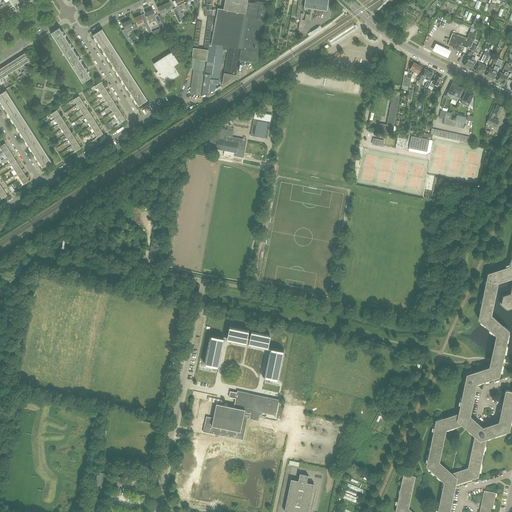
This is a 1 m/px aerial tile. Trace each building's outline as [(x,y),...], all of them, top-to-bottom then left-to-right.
[(185,3),(184,1),(183,0),(175,0),(178,6),(175,7),(176,8),(180,18),(183,17),(179,8),(183,7),(182,4),(185,3)] [(225,0),(223,9),(218,8),(211,43),(210,43),(209,50),(207,61),(206,69),(202,94),(208,94),(208,93),(210,93),(211,91),(213,91),(215,90),(216,83),(218,84),(222,55),(223,55),(224,49),(228,49),(222,84),(223,84),(236,75),(237,75),(238,71),(242,71),(243,64),(242,64),(242,60),(255,62),(260,59),(269,3),(259,1),(258,1),(257,1),(256,1),(255,2),(254,2),(253,3),(248,2),(247,0),(225,0)] [(305,0),(304,6),(327,10),(328,0),(305,0)] [(170,2),(164,4),(167,11),(168,13),(174,11),(179,24),(182,23),(180,18),(176,8),(173,9),(170,2)] [(164,4),(158,7),(160,14),(167,11),(164,4)] [(155,15),(155,14),(153,9),(145,13),(148,19),(151,18),(153,22),(156,20),(158,26),(160,29),(152,32),(154,35),(165,30),(162,24),(161,21),(158,16),(157,14),(155,15)] [(143,20),(143,19),(141,15),(134,18),(138,26),(142,25),(143,28),(146,26),(149,33),(144,35),(142,32),(139,33),(142,41),(154,35),(152,32),(146,18),(143,20)] [(122,23),(124,28),(125,29),(122,31),(131,45),(135,44),(128,33),(131,31),(129,27),(133,25),(134,28),(135,30),(137,29),(136,27),(134,24),(133,25),(132,24),(130,20),(122,23)] [(473,32),(470,31),(470,30),(461,26),(458,35),(452,33),(448,45),(457,48),(456,50),(465,53),(468,46),(470,40),(473,32)] [(59,27),(51,32),(59,45),(67,39),(59,27)] [(102,29),(93,34),(102,49),(111,43),(102,29)] [(67,39),(59,45),(67,57),(75,52),(67,39)] [(111,43),(102,49),(111,63),(120,57),(111,43)] [(436,44),(432,52),(448,59),(451,52),(436,44)] [(472,56),(475,52),(476,48),(474,47),(474,49),(473,49),(471,52),(469,51),(467,57),(463,64),(464,64),(464,65),(466,66),(466,65),(468,66),(473,56),(472,56)] [(207,61),(209,50),(193,48),(192,58),(207,61)] [(485,65),(486,62),(487,60),(487,61),(493,49),(490,48),(488,52),(483,61),(479,71),(480,72),(480,73),(482,74),(482,73),(483,73),(487,66),(485,65)] [(483,61),(488,52),(485,51),(480,63),(478,62),(474,69),(475,70),(477,71),(477,70),(479,71),(483,61)] [(75,52),(67,57),(75,69),(83,64),(75,52)] [(179,75),(177,70),(173,66),(179,62),(172,52),(153,63),(158,71),(156,73),(163,84),(173,78),(179,75)] [(474,60),(475,57),(477,53),(475,52),(472,56),(473,56),(468,66),(469,67),(469,68),(471,68),(472,68),(476,61),(474,60)] [(25,53),(19,57),(24,64),(29,60),(25,53)] [(19,57),(14,60),(18,67),(24,64),(19,57)] [(120,57),(111,63),(120,77),(129,71),(120,57)] [(207,61),(192,58),(190,68),(194,69),(190,93),(200,95),(204,68),(206,69),(207,61)] [(14,60),(8,64),(13,71),(18,67),(14,60)] [(490,76),(496,62),(494,61),(491,68),(489,67),(485,74),(486,75),(488,76),(490,76)] [(412,75),(418,65),(414,62),(410,69),(413,71),(412,73),(409,72),(407,80),(405,79),(403,85),(410,87),(411,81),(412,75)] [(496,70),(497,67),(499,64),(496,62),(490,76),(491,77),(491,78),(493,79),(493,78),(494,78),(498,71),(496,70)] [(500,81),(507,67),(508,65),(509,64),(506,63),(501,73),(499,72),(496,79),(497,80),(496,80),(498,81),(499,81),(500,81)] [(8,64),(3,67),(8,74),(13,71),(8,64)] [(83,64),(75,69),(83,82),(91,77),(83,64)] [(417,73),(418,73),(422,67),(418,65),(412,75),(411,81),(414,82),(415,78),(416,75),(417,73)] [(509,69),(507,67),(500,81),(502,82),(502,83),(504,84),(504,83),(505,84),(508,76),(506,75),(509,69)] [(421,83),(424,78),(429,71),(427,70),(427,69),(425,68),(424,68),(420,75),(421,75),(420,79),(419,82),(421,83)] [(129,71),(120,77),(129,91),(138,85),(129,71)] [(430,80),(429,80),(433,73),(432,73),(433,72),(430,71),(429,71),(424,78),(428,80),(427,81),(427,82),(425,86),(427,87),(430,80)] [(432,80),(429,86),(427,88),(431,89),(430,89),(432,90),(433,88),(435,89),(437,86),(437,85),(442,78),(441,77),(439,76),(436,75),(433,81),(432,80)] [(101,82),(96,85),(99,90),(105,87),(101,82)] [(450,98),(452,99),(458,86),(452,83),(448,93),(451,95),(450,98)] [(138,85),(129,91),(138,105),(147,100),(138,85)] [(463,88),(458,86),(452,99),(457,102),(459,97),(463,88)] [(105,87),(99,90),(103,96),(108,93),(105,87)] [(463,99),(461,102),(464,104),(465,101),(469,103),(472,97),(474,93),(472,92),(472,91),(468,89),(467,90),(463,99)] [(6,90),(0,93),(0,100),(6,110),(15,104),(6,90)] [(108,93),(103,96),(106,101),(111,98),(108,93)] [(378,130),(393,133),(393,130),(396,118),(400,97),(399,97),(392,95),(386,124),(380,123),(379,128),(378,130)] [(79,96),(74,99),(77,105),(82,101),(79,96)] [(111,98),(106,101),(110,106),(115,103),(111,98)] [(82,101),(77,105),(81,110),(86,107),(82,101)] [(110,107),(105,109),(106,111),(109,109),(110,110),(111,109),(113,112),(118,108),(115,103),(110,106),(110,107)] [(15,104),(6,110),(15,124),(24,118),(15,104)] [(503,107),(497,104),(496,108),(494,107),(487,122),(496,127),(499,121),(492,118),(495,112),(499,114),(503,107)] [(86,107),(81,110),(84,115),(89,112),(86,107)] [(118,108),(113,112),(115,115),(116,117),(122,114),(118,108)] [(57,110),(52,113),(55,119),(60,115),(57,110)] [(267,139),(270,122),(271,119),(272,114),(255,111),(254,116),(252,129),(251,134),(250,134),(250,135),(267,139)] [(89,112),(84,115),(87,121),(93,117),(89,112)] [(114,118),(112,120),(113,122),(116,120),(117,121),(118,120),(120,123),(125,119),(122,114),(116,117),(114,118)] [(60,115),(55,119),(59,124),(64,121),(60,115)] [(93,117),(87,121),(91,126),(96,123),(93,117)] [(24,118),(15,124),(24,138),(33,133),(24,118)] [(112,120),(105,125),(108,130),(111,129),(109,125),(111,123),(113,122),(112,120)] [(64,121),(59,124),(62,129),(67,126),(64,121)] [(91,126),(86,129),(87,130),(91,128),(91,129),(92,128),(94,131),(100,128),(96,123),(91,126)] [(67,126),(62,129),(65,135),(71,131),(67,126)] [(234,128),(231,127),(228,126),(227,130),(213,127),(209,147),(235,152),(234,155),(243,157),(247,140),(232,137),(233,131),(234,128)] [(94,131),(90,134),(91,136),(94,134),(95,135),(96,134),(98,137),(103,134),(100,128),(94,131)] [(71,131),(65,135),(61,138),(62,139),(65,137),(65,138),(67,137),(69,140),(74,137),(71,131)] [(33,133),(24,138),(33,152),(42,147),(33,133)] [(429,143),(430,139),(417,137),(416,136),(415,136),(412,136),(409,148),(417,149),(421,150),(425,151),(427,151),(429,145),(429,143)] [(74,137),(69,140),(72,145),(77,142),(74,137)] [(77,142),(72,145),(76,151),(81,148),(77,142)] [(5,143),(0,146),(3,152),(8,148),(5,143)] [(42,147),(33,152),(42,167),(51,161),(42,147)] [(8,148),(3,152),(7,157),(12,154),(8,148)] [(12,154),(7,157),(10,162),(15,159),(12,154)] [(15,159),(10,162),(10,163),(6,165),(6,167),(11,164),(13,168),(19,164),(15,159)] [(19,164),(13,168),(9,171),(10,172),(13,170),(14,171),(15,170),(17,173),(22,170),(19,164)] [(17,173),(20,178),(26,175),(22,170),(17,173)] [(26,175),(20,178),(24,184),(29,181),(26,175)] [(160,244),(152,243),(150,251),(158,253),(160,244)] [(507,330),(489,315),(497,281),(511,275),(511,263),(511,266),(489,274),(480,318),(497,334),(490,367),(472,374),(471,371),(466,373),(464,381),(466,381),(460,414),(443,419),(443,418),(436,420),(435,424),(436,424),(428,465),(445,481),(438,511),(410,511),(407,508),(414,476),(405,474),(397,511),(490,511),(494,492),(486,491),(481,511),(448,511),(454,483),(455,483),(477,476),(485,437),(508,429),(511,408),(511,390),(507,389),(500,422),(482,428),(468,416),(476,382),(477,381),(498,374),(507,330)] [(511,285),(510,293),(503,296),(501,303),(507,309),(511,307),(511,285)] [(227,338),(246,343),(247,337),(249,331),(229,327),(227,338)] [(250,337),(249,343),(268,347),(270,335),(251,331),(250,337)] [(212,335),(205,364),(211,365),(213,366),(217,367),(224,338),(212,335)] [(271,348),(265,377),(270,378),(271,378),(277,379),(283,350),(271,348)] [(68,360),(67,367),(70,367),(68,376),(75,377),(77,364),(76,367),(71,366),(72,361),(68,360)] [(77,364),(75,377),(81,379),(83,370),(86,370),(87,364),(83,363),(83,366),(77,364)] [(102,367),(101,374),(104,374),(102,383),(108,384),(110,374),(105,373),(105,368),(102,367)] [(110,374),(108,384),(114,385),(116,377),(119,377),(121,371),(117,370),(116,375),(110,374)] [(203,431),(243,440),(247,418),(259,421),(260,417),(260,415),(263,413),(275,415),(277,409),(277,406),(279,399),(261,395),(237,390),(237,392),(230,391),(229,397),(233,398),(236,398),(235,401),(234,407),(230,406),(223,405),(216,403),(213,418),(206,416),(204,425),(203,431)] [(309,476),(299,474),(300,474),(298,480),(292,479),(292,478),(285,511),(289,511),(307,511),(313,482),(313,483),(307,482),(308,476),(309,476)]
